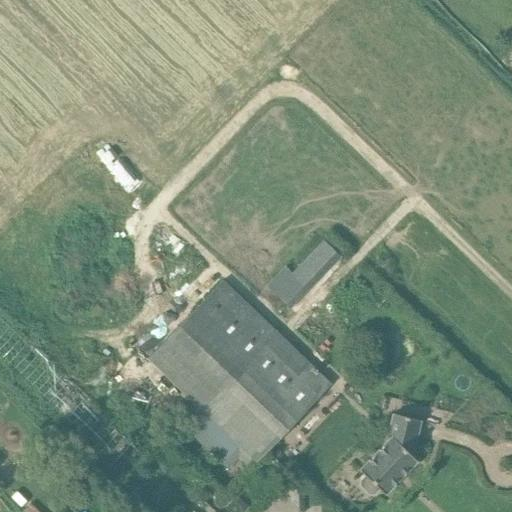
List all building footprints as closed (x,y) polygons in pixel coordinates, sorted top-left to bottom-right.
[(136,249),(177,278),(191,258),(193,260),(198,253),(155,223),(136,249)] [(73,261),(93,238),(83,229),(63,253),(73,261)] [(325,241),(300,268),(309,277),(334,250),(325,241)] [(147,359),(199,408),(185,421),(192,427),(189,431),(222,462),(238,445),(256,463),(332,384),(223,280),(147,359)] [(79,416),(77,419),(92,428),(106,407),(85,392),(81,398),(76,395),(68,408),(79,416)] [(417,461),(412,454),(420,421),(394,414),(390,431),(393,432),(392,439),(360,471),(365,475),(360,481),(360,486),(369,494),(374,494),(379,490),(384,495),(417,461)] [(21,511),(38,511),(30,503),(21,511)]
